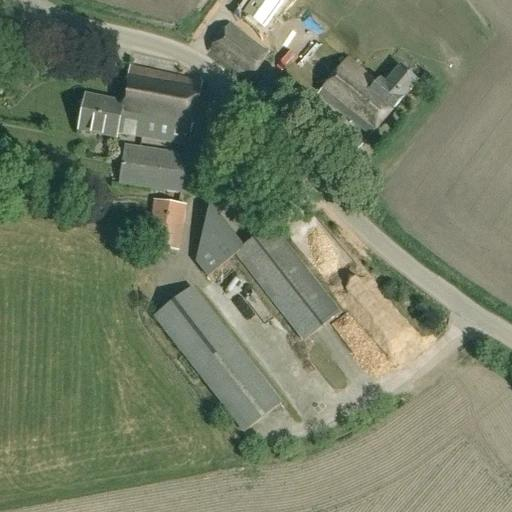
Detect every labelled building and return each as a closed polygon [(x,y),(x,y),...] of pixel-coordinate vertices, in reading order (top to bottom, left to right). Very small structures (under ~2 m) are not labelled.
[(290,0),(254,0),(245,14),(269,30),(290,0)] [(323,0),(316,11),(342,28),(359,0),(323,0)] [(408,29),(423,12),(409,0),(389,0),(407,16),(399,25),(380,8),(367,23),(400,53),(416,36),(408,29)] [(247,81),(268,53),(230,23),(209,51),(247,81)] [(376,83),(347,59),(318,95),(371,136),(417,81),(399,67),(385,84),(379,79),(376,83)] [(190,133),(202,82),(129,65),(122,102),(85,95),(78,129),(115,137),(119,118),(140,122),(137,136),(183,146),(186,132),(190,133)] [(351,158),(363,143),(338,122),(326,136),(351,158)] [(192,193),(198,156),(125,146),(120,183),(192,193)] [(263,223),(281,206),(234,153),(215,170),(263,223)] [(178,250),(185,205),(154,200),(146,245),(178,250)] [(243,248),(209,205),(197,262),(207,276),(236,254),(304,340),(338,312),(271,226),(243,248)] [(244,430),(280,402),(191,288),(154,316),(244,430)]
